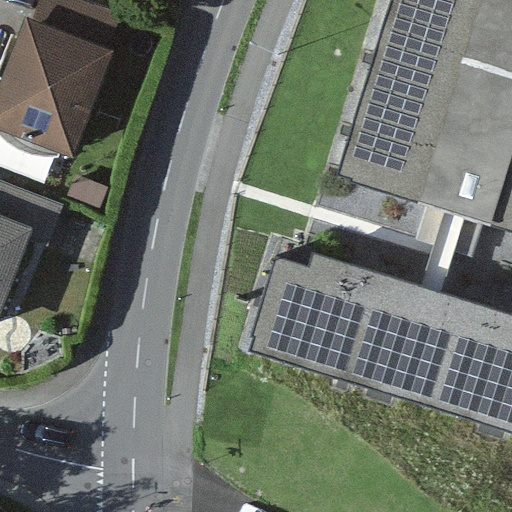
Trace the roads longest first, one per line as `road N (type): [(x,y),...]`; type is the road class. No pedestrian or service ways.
road 1 (tertiary): [(224,0),(174,135),(154,225),(132,472)]
road 2 (tertiary): [(0,444),(132,472)]
